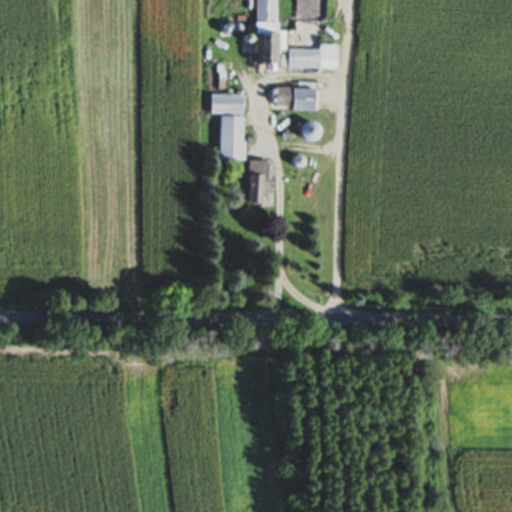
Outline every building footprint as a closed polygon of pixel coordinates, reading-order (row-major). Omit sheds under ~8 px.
[(274,0),(252,0),(253,63),(274,63),(274,0)] [(285,68),(334,68),(334,45),(317,45),(317,48),(285,48),(285,68)] [(310,88),(287,88),(287,92),(276,92),(276,102),(288,102),(288,111),(311,110),(310,88)] [(216,161),(240,161),(241,94),(206,94),(206,114),(216,114),(216,161)] [(300,140),(313,140),(312,122),(299,123),(300,140)] [(271,161),(246,161),(246,204),(259,204),(259,194),(271,194),(271,161)]
